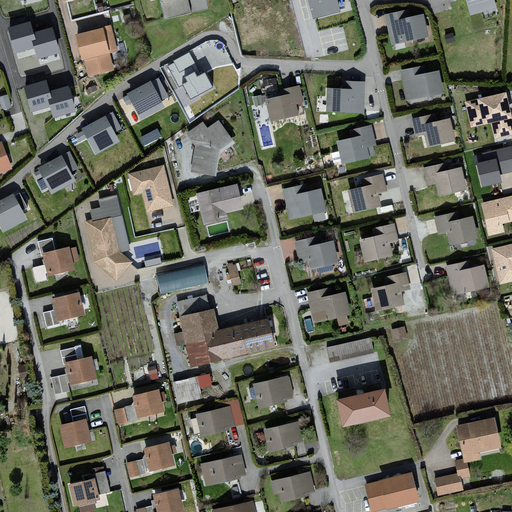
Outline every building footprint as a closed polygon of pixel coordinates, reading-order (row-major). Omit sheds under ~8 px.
[(308,0),(313,18),(341,11),(337,0),(308,0)] [(495,0),(466,0),(471,16),(498,10),(495,0)] [(408,10),(386,15),(392,44),(428,36),(423,15),(409,18),(408,10)] [(112,26),(75,36),(87,77),(114,72),(111,57),(119,55),(112,26)] [(15,32),(24,63),(43,57),(38,38),(34,27),(15,32)] [(46,65),(63,60),(55,32),(38,38),(43,57),(46,65)] [(174,62),(168,65),(179,87),(183,85),(190,99),(214,87),(205,71),(197,75),(195,72),(199,70),(189,52),(173,61),(174,62)] [(423,66),(401,70),(407,100),(444,94),(440,71),(424,74),(423,66)] [(159,78),(128,94),(141,118),(164,105),(161,100),(168,96),(159,78)] [(342,90),(328,89),(328,113),(363,115),(365,82),(343,81),(342,90)] [(30,91),(39,121),(59,116),(53,96),(50,85),(30,91)] [(305,103),(301,86),(279,91),(279,97),(265,99),(271,122),(299,115),(299,103),(305,103)] [(61,123),(79,118),(70,91),(53,96),(59,116),(61,123)] [(511,121),(505,93),(466,103),(471,126),(492,121),(495,137),(511,133),(511,121)] [(433,115),(412,119),(416,137),(425,136),(430,149),(458,143),(451,119),(436,124),(433,115)] [(106,116),(82,129),(96,154),(120,142),(106,116)] [(203,121),(186,134),(195,146),(191,173),(217,176),(221,154),(236,143),(219,120),(207,128),(203,121)] [(140,135),(145,143),(162,134),(158,126),(140,135)] [(353,139),(339,142),(343,161),(374,154),(372,147),(372,145),(375,144),(371,126),(351,131),(353,139)] [(0,174),(12,170),(2,143),(0,143),(0,174)] [(486,162),(478,164),(483,185),(501,182),(499,173),(511,169),(511,154),(511,148),(484,154),(486,162)] [(62,155),(38,168),(52,195),(76,182),(62,155)] [(446,163),(423,168),(428,187),(438,185),(441,198),(469,191),(464,168),(449,172),(446,163)] [(163,168),(129,174),(132,197),(142,194),(147,214),(173,208),(163,168)] [(363,187),(349,190),(354,211),(381,205),(378,193),(387,191),(383,175),(361,180),(363,187)] [(239,183),(196,193),(203,224),(227,219),(226,214),(245,210),(239,183)] [(307,185),(282,191),(289,220),(313,217),(315,223),(326,221),(323,214),(327,214),(321,190),(309,193),(307,185)] [(13,194),(0,200),(0,225),(3,232),(27,220),(22,210),(26,208),(20,195),(15,198),(13,194)] [(511,197),(483,204),(490,234),(503,231),(501,223),(511,220),(511,197)] [(459,212),(434,218),(438,236),(448,234),(451,246),(479,241),(472,218),(462,221),(459,212)] [(111,219),(85,223),(95,264),(117,282),(132,265),(120,255),(111,219)] [(375,238),(359,241),(366,264),(395,257),(390,244),(398,243),(393,225),(373,229),(375,238)] [(317,238),(295,243),(300,263),(308,262),(310,272),(340,266),(334,243),(320,246),(317,238)] [(511,244),(492,249),(500,283),(511,280),(511,244)] [(70,248),(44,255),(48,276),(76,272),(74,264),(79,264),(75,250),(71,251),(70,248)] [(146,264),(161,260),(160,255),(145,259),(146,264)] [(469,260),(445,265),(453,295),(491,288),(485,265),(470,268),(469,260)] [(228,282),(239,282),(238,261),(227,261),(228,282)] [(203,263),(157,274),(161,293),(208,282),(203,263)] [(406,273),(384,277),(386,286),(373,288),(378,311),(405,305),(402,291),(410,289),(406,273)] [(329,289),(307,294),(314,324),(352,317),(346,293),(331,296),(329,289)] [(81,294),(53,301),(59,323),(86,317),(81,294)] [(209,296),(176,304),(182,333),(173,335),(174,347),(187,345),(191,369),(277,348),(269,321),(218,333),(213,312),(209,296)] [(370,339),(327,348),(330,361),(373,352),(370,339)] [(92,359),(65,366),(70,387),(98,382),(92,359)] [(201,385),(212,384),(211,373),(173,377),(176,400),(203,396),(201,385)] [(288,377),(252,384),(258,407),(291,399),(288,377)] [(159,390),(133,395),(137,416),(163,411),(159,390)] [(383,390),(338,400),(343,424),(388,414),(383,390)] [(218,409),(195,415),(201,437),(226,432),(224,428),(243,425),(237,401),(218,405),(218,409)] [(496,419),(456,427),(464,459),(464,464),(468,463),(481,462),(480,455),(504,449),(496,419)] [(87,421),(60,426),(65,449),(91,443),(87,421)] [(298,421),(263,430),(269,451),(269,452),(302,445),(298,421)] [(170,444),(144,449),(149,470),(174,464),(170,444)] [(240,456),(206,463),(211,481),(244,476),(240,456)] [(457,475),(433,479),(438,497),(463,492),(460,479),(471,479),(468,463),(464,464),(464,459),(454,461),(457,475)] [(85,482),(69,485),(74,506),(101,501),(100,495),(110,493),(104,471),(86,475),(85,482)] [(310,473),(270,482),(273,495),(281,494),(282,503),(308,496),(308,494),(315,492),(310,473)] [(411,473),(363,486),(372,511),(374,511),(421,502),(411,473)] [(179,490),(154,495),(157,511),(177,511),(184,511),(179,490)] [(254,511),(252,503),(212,510),(212,511),(254,511)]
